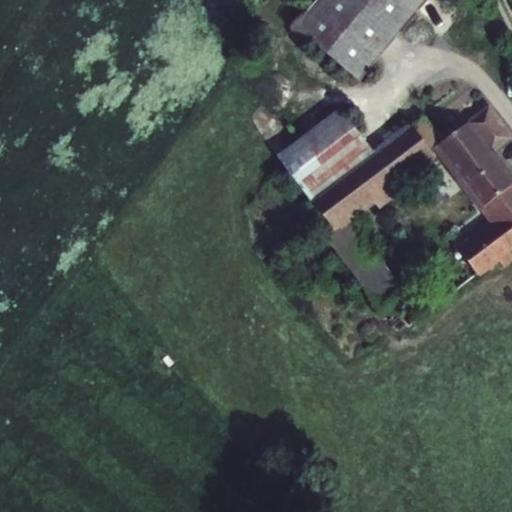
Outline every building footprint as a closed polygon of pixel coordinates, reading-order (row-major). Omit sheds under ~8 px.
[(426,0),(328,0),(290,53),(352,99),(426,0)] [(310,219),(371,173),(329,118),(268,165),(310,219)] [(509,155),(484,122),(432,162),(490,239),(457,263),(475,288),(495,273),(500,280),(511,271),(505,263),(511,258),(511,199),(490,170),(509,155)] [(434,151),(421,134),(371,173),(310,219),(311,222),(300,231),(344,288),(360,309),(374,328),(386,319),(400,309),(350,244),(358,238),(352,231),(371,216),(375,222),(397,205),(392,199),(430,170),(422,159),(434,151)] [(360,309),(344,288),(298,323),(314,344),(360,309)] [(374,328),(392,350),(403,341),(386,319),(374,328)]
